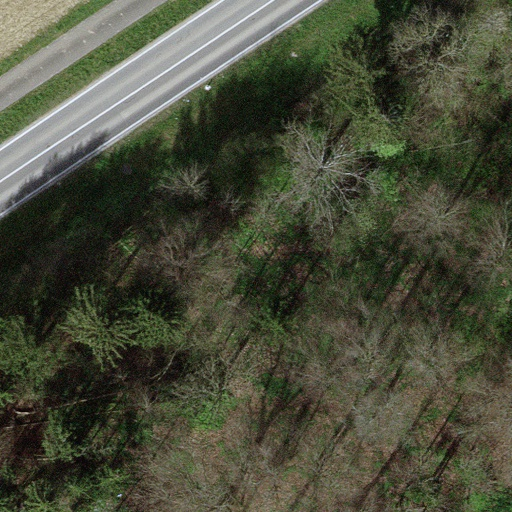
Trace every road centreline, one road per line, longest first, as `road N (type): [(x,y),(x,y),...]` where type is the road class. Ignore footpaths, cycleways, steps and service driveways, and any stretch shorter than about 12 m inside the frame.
road 1 (secondary): [(0,195),(282,0)]
road 2 (track): [(0,114),(154,0)]
